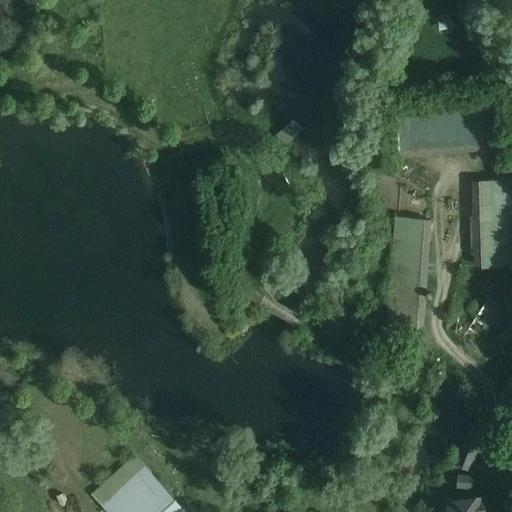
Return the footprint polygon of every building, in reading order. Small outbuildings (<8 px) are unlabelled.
[(397,108),(401,155),(501,147),(497,100),(397,108)] [(511,229),(510,179),(473,181),(477,266),(511,264),(511,229)] [(433,219),(398,217),(390,329),(425,332),(433,219)] [(477,313),(469,326),(488,338),(508,308),(503,305),(480,290),(468,307),(477,313)] [(503,305),(508,308),(511,311),(511,293),(503,305)] [(496,344),(488,338),(482,347),(490,353),(496,344)] [(473,427),(459,463),(470,468),(484,433),(473,427)] [(135,459),(99,492),(108,502),(144,469),(135,459)] [(183,511),(144,469),(108,502),(117,511),(183,511)] [(472,477),(461,476),(460,484),(472,485),(472,477)] [(487,511),(486,497),(448,501),(449,511),(487,511)]
